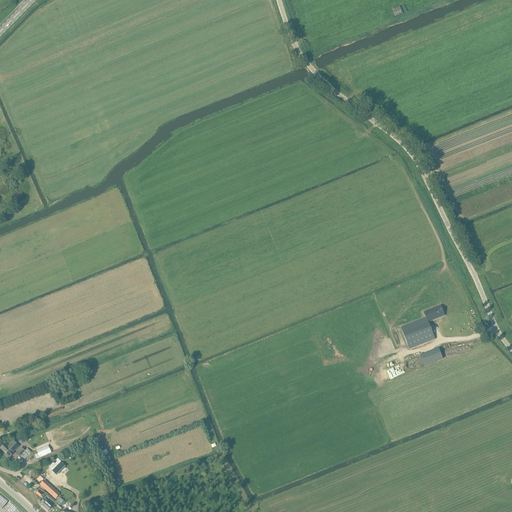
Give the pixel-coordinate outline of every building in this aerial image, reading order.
[(402,13),(400,6),(393,9),(396,16),(402,13)] [(425,319),(426,319),(435,316),(436,319),(444,315),(440,307),(423,313),(425,319)] [(425,319),(402,328),(410,349),(434,339),(426,319),(425,319)] [(442,359),(438,349),(420,356),(424,366),(442,359)] [(0,449),(9,457),(14,453),(13,452),(18,446),(13,441),(8,447),(5,444),(0,449)] [(34,455),(36,459),(51,453),(48,446),(36,451),(38,453),(34,455)] [(26,458),(29,461),(34,456),(31,453),(27,449),(25,451),(21,447),(16,453),(20,457),(20,456),(24,460),(26,458)] [(56,474),(64,466),(58,459),(49,468),(56,474)] [(40,485),(55,499),(59,494),(44,480),(40,485)] [(41,506),(48,511),(52,507),(46,502),(47,501),(45,498),(41,502),(43,504),(41,506)]
